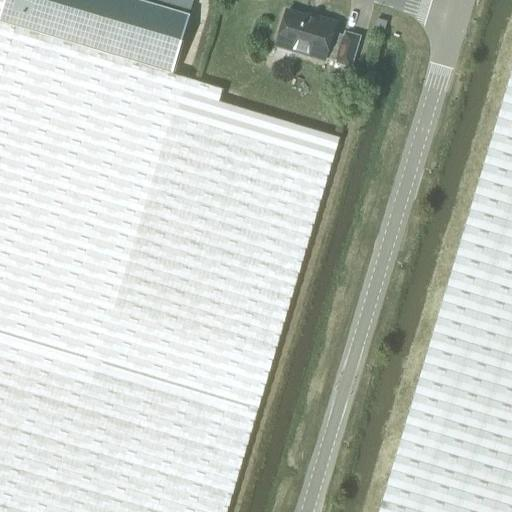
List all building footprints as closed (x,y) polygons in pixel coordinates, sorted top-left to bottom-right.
[(131,0),(4,0),(0,16),(0,23),(171,74),(193,1),(189,0),(142,0),(142,3),(131,0)] [(349,68),(358,39),(345,35),(344,37),(332,33),(334,25),(316,20),(316,21),(286,13),(276,47),(323,61),(324,58),(337,62),(336,64),(349,68)] [(383,30),(385,23),(377,21),(375,28),(383,30)] [(171,74),(0,23),(0,511),(225,511),(337,139),(218,103),(222,90),(171,74)] [(511,511),(511,63),(378,511),(511,511)]
